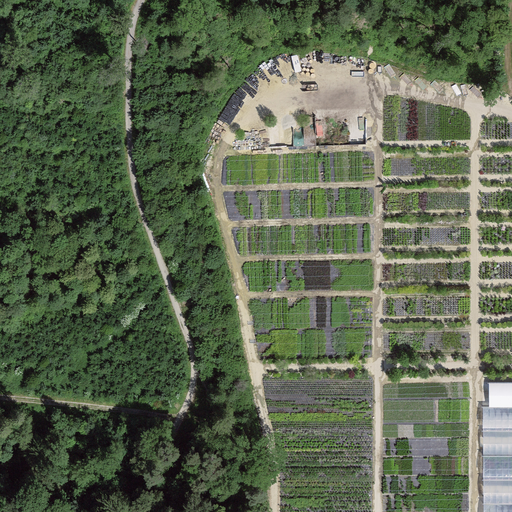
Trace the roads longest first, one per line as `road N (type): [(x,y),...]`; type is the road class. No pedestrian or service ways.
road 1 (track): [(273,511),(271,447),(211,177),(225,117),(261,76),(314,64),(494,107)]
road 2 (track): [(377,511),(379,77)]
road 3 (track): [(183,419),(191,347),(133,177),(130,46),(142,0)]
road 4 (track): [(476,103),(476,511)]
road 5 (track): [(254,367),(511,366)]
road 6 (track): [(0,398),(183,419)]
road 7 (track): [(379,183),(214,188)]
road 8 (track): [(379,147),(217,152)]
road 9 (track): [(379,219),(223,223)]
road 10 (track): [(378,256),(233,259)]
road 11 (track): [(378,293),(240,295)]
